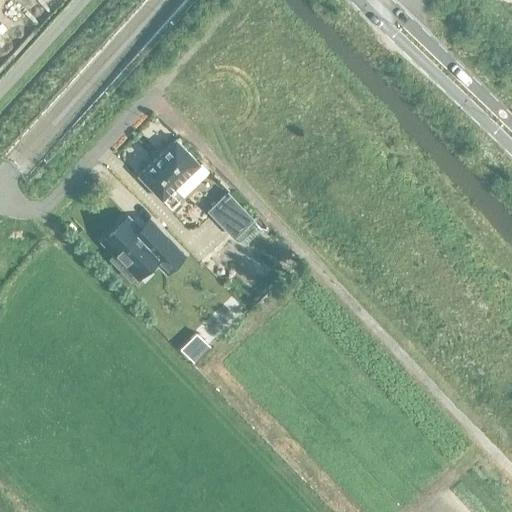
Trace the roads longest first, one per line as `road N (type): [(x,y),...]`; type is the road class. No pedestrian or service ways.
road 1 (secondary): [(356,0),(511,149)]
road 2 (unclassified): [(140,104),(39,213),(0,194)]
road 3 (secondary): [(511,125),(382,0)]
